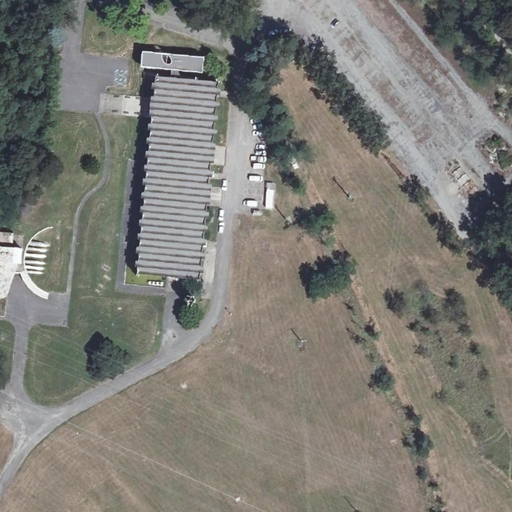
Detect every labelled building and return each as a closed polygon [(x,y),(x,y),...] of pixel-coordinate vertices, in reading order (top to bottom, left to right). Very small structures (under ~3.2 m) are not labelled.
[(170,73),(169,83),(179,84),(175,74),(200,76),(202,61),(140,54),(139,70),(170,73)] [(137,275),(165,277),(187,279),(198,280),(214,88),(179,84),(169,83),(165,83),(154,82),(137,275)] [(274,209),(274,183),(266,183),(266,209),(274,209)] [(0,282),(4,283),(9,239),(0,238),(0,247),(1,250),(1,256),(1,262),(0,264),(0,282)] [(33,241),(9,239),(4,283),(2,297),(17,297),(19,269),(30,270),(33,241)]
